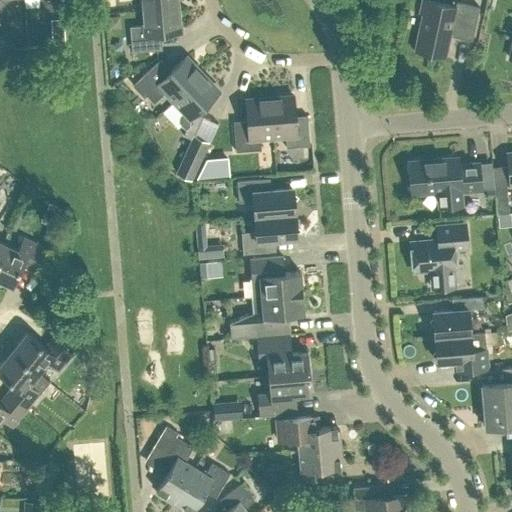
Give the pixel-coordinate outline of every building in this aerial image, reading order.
[(0,0),(0,19),(9,13),(3,3),(8,0),(0,0)] [(39,0),(40,11),(61,9),(60,0),(39,0)] [(141,0),(143,9),(178,6),(177,0),(141,0)] [(429,0),(421,0),(419,12),(422,13),(414,50),(445,57),(449,35),(471,39),(479,6),(456,1),(455,5),(429,0)] [(388,4),(383,39),(401,41),(401,38),(409,39),(413,7),(388,4)] [(178,6),(143,9),(144,24),(129,26),(132,51),(156,49),(155,33),(181,31),(178,6)] [(63,18),(50,18),(52,42),(64,41),(63,18)] [(143,96),(157,83),(173,100),(202,73),(186,55),(166,73),(155,62),(132,84),(143,96)] [(202,73),(173,100),(183,111),(179,115),(179,121),(185,128),(193,121),(190,118),(219,90),(202,73)] [(293,94),(269,96),(273,137),(285,136),(286,147),(309,145),(307,114),(295,115),(293,94)] [(273,137),(269,96),(245,98),(247,119),(233,120),(235,151),(261,149),(260,138),(273,137)] [(144,112),(140,116),(147,124),(155,116),(151,112),(144,112)] [(176,172),(191,178),(208,142),(193,135),(176,172)] [(206,158),(196,178),(228,174),(227,156),(206,158)] [(458,163),(458,162),(452,156),(408,160),(411,193),(437,191),(438,206),(462,204),(461,191),(481,189),(478,161),(458,163)] [(253,200),(254,215),(295,212),(293,187),(265,189),(264,178),(237,180),(238,201),(253,200)] [(493,185),(496,213),(508,212),(506,184),(493,185)] [(493,188),(486,189),(486,198),(494,198),(493,188)] [(295,212),(254,215),(255,231),(241,232),(243,253),(270,250),(269,239),(297,237),(295,212)] [(411,241),(413,271),(429,269),(431,288),(456,286),(453,247),(466,246),(465,236),(464,222),(436,224),(437,238),(411,241)] [(198,257),(223,256),(222,242),(206,244),(205,234),(196,235),(198,257)] [(4,243),(0,252),(0,280),(12,286),(22,264),(33,269),(44,247),(23,237),(17,249),(4,243)] [(249,258),(251,277),(249,278),(251,296),(302,291),(300,270),(284,272),(283,255),(249,258)] [(163,258),(164,266),(193,264),(192,257),(163,258)] [(211,260),(199,261),(200,276),(212,275),(211,260)] [(230,337),(256,335),(289,332),(288,314),(304,312),(302,291),(251,296),(252,312),(229,320),(230,337)] [(432,311),(434,336),(470,333),(468,308),(482,307),(482,306),(481,295),(456,297),(457,308),(451,309),(432,311)] [(8,340),(4,345),(38,373),(47,361),(57,370),(71,353),(53,337),(45,346),(27,331),(18,342),(14,338),(10,342),(8,340)] [(258,358),(266,357),(268,375),(309,371),(307,350),(291,351),(289,332),(256,335),(258,358)] [(470,333),(434,336),(436,361),(452,359),(462,358),(463,370),(488,368),(486,347),(485,347),(483,332),(470,333)] [(200,345),(224,343),(223,333),(199,335),(200,345)] [(0,372),(14,384),(6,393),(26,409),(39,392),(29,384),(38,373),(4,345),(2,348),(4,350),(0,354),(5,358),(0,363),(0,372)] [(214,348),(206,348),(207,359),(215,358),(214,348)] [(481,382),(483,405),(511,402),(511,366),(501,367),(502,381),(481,382)] [(309,371),(268,375),(269,392),(257,393),(259,415),(296,411),(295,393),(311,392),(309,371)] [(0,419),(2,417),(12,425),(26,409),(6,393),(0,400),(0,419)] [(213,403),(214,419),(241,417),(240,401),(213,403)] [(511,402),(483,405),(485,427),(511,424),(511,402)] [(311,427),(310,415),(283,418),(275,418),(275,424),(277,439),(297,438),(298,449),(340,445),(339,428),(336,428),(336,425),(319,426),(311,427)] [(159,491),(158,493),(173,502),(194,466),(184,460),(193,446),(175,435),(177,432),(165,425),(148,452),(160,459),(159,462),(169,468),(156,489),(159,491)] [(340,445),(298,449),(300,470),(287,471),(288,483),(316,481),(315,469),(340,467),(339,463),(342,463),(340,445)] [(194,466),(173,502),(187,511),(189,509),(192,511),(205,490),(215,496),(229,472),(211,462),(205,472),(194,466)] [(248,511),(244,507),(254,499),(241,482),(219,499),(227,509),(222,511),(248,511)] [(365,509),(365,511),(406,511),(405,494),(383,495),(382,483),(352,486),(354,510),(365,509)]
